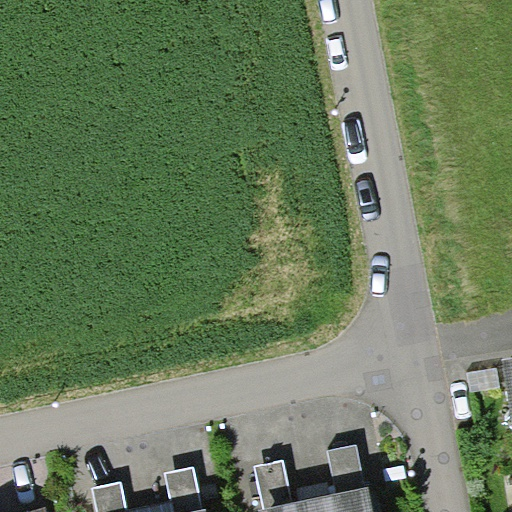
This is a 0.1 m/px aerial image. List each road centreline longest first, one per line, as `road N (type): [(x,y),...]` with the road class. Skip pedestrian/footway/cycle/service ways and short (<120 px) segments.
road 1 (residential): [(0,441),(413,356)]
road 2 (residential): [(413,356),(344,0)]
road 3 (residential): [(445,511),(413,356)]
